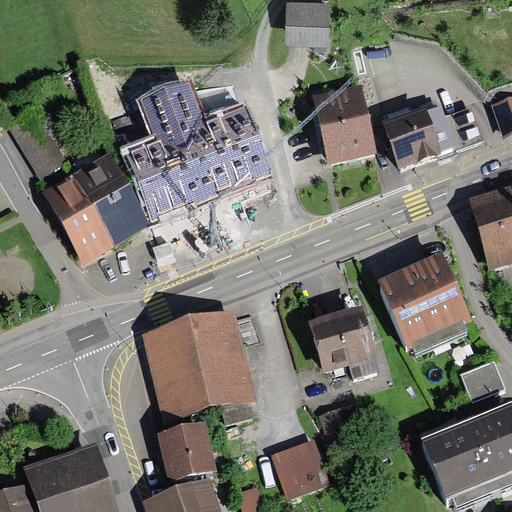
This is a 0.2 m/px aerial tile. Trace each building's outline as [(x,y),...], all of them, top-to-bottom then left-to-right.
[(329,0),(286,0),(286,38),(329,39),(329,0)] [(153,138),(123,149),(153,228),(277,181),(247,105),(207,120),(192,80),(138,100),(153,138)] [(362,91),(314,102),(321,134),(329,169),(377,159),(369,123),(362,91)] [(511,100),(493,107),(504,141),(511,138),(511,100)] [(426,113),(384,128),(391,148),(401,174),(438,161),(440,165),(458,159),(456,154),(484,145),(473,113),(445,122),(442,112),(427,117),(426,113)] [(36,114),(9,131),(41,182),(68,165),(36,114)] [(111,159),(43,198),(82,268),(107,253),(150,228),(130,194),(111,159)] [(511,191),(471,203),(492,274),(511,267),(511,191)] [(444,259),(380,286),(409,355),(414,353),(417,359),(468,337),(466,332),(473,329),(444,259)] [(381,374),(363,313),(311,328),(326,376),(349,370),(353,382),(381,374)] [(166,427),(257,404),(235,316),(165,334),(144,339),(166,427)] [(462,378),(473,406),(506,392),(494,364),(462,378)] [(354,408),(320,417),(330,452),(363,443),(354,408)] [(511,410),(467,428),(423,446),(447,505),(453,503),(456,511),(463,511),(511,492),(511,410)] [(208,430),(157,440),(167,486),(217,476),(208,430)] [(272,458),(290,502),(330,486),(313,442),(272,458)] [(115,511),(96,452),(26,475),(37,511),(115,511)] [(223,511),(213,482),(143,506),(145,511),(223,511)] [(266,511),(258,489),(236,497),(241,511),(266,511)] [(31,511),(24,491),(0,499),(0,511),(31,511)]
